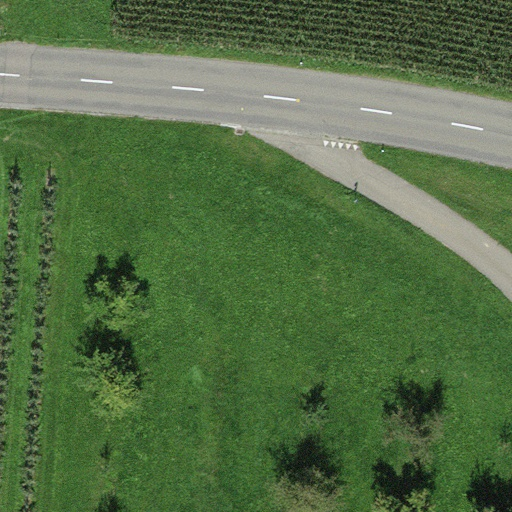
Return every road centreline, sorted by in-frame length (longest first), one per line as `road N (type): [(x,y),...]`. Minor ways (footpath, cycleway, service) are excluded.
road 1 (tertiary): [(0,77),(273,97),(511,136)]
road 2 (track): [(511,280),(357,173),(273,97)]
